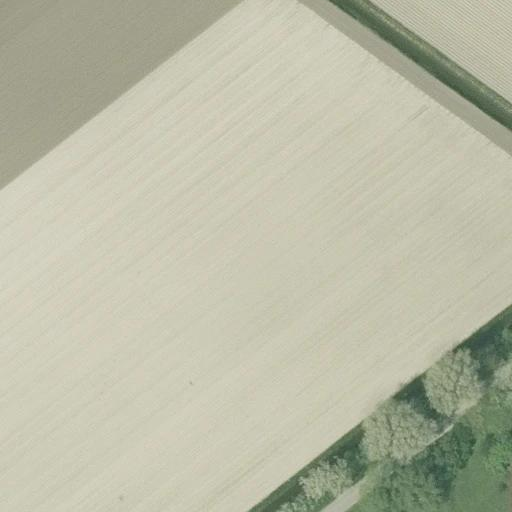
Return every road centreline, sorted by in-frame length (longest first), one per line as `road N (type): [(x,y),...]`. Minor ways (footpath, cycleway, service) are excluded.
road 1 (track): [(303,0),(511,150)]
road 2 (unclassified): [(341,511),(511,378)]
